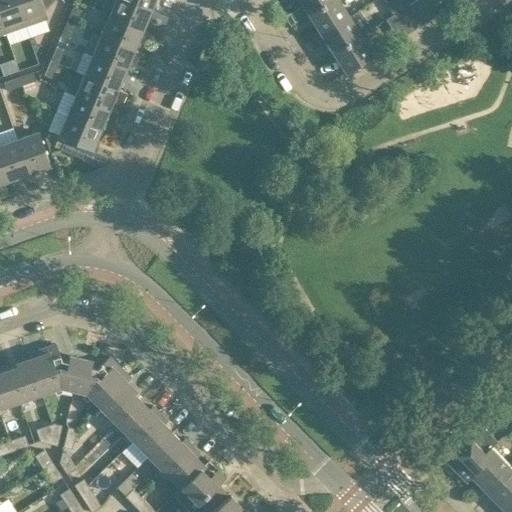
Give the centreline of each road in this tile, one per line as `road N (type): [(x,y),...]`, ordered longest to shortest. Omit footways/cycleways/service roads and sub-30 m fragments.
road 1 (tertiary): [(417,511),(147,240),(111,223)]
road 2 (tertiary): [(96,264),(139,278),(366,511)]
road 3 (residential): [(253,0),(314,77),(344,92),(491,0)]
road 4 (residential): [(111,223),(201,0)]
